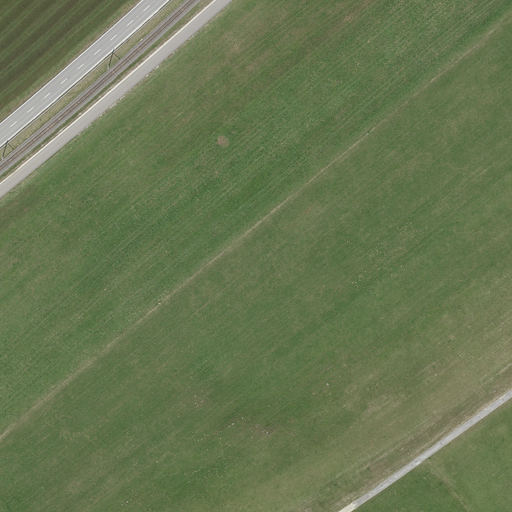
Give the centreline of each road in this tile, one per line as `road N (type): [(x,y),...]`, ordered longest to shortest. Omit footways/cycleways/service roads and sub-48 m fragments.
road 1 (unclassified): [(224,0),(0,191)]
road 2 (primary): [(155,0),(0,135)]
road 3 (track): [(345,511),(511,393)]
